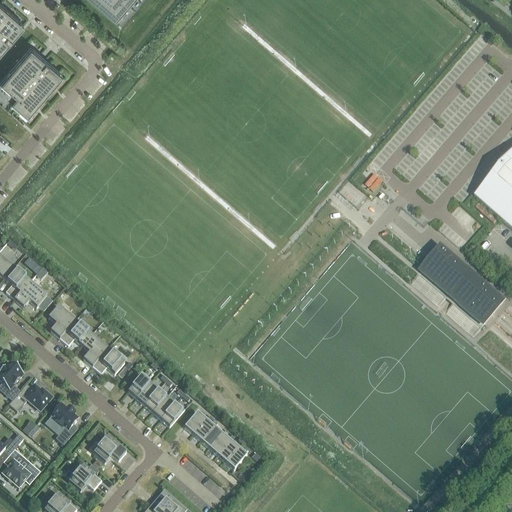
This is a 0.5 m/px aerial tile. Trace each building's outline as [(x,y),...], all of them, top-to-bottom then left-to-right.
[(123,20),(140,0),(94,0),(115,18),(118,15),(123,20)] [(0,51),(21,27),(16,22),(18,19),(0,3),(0,51)] [(0,101),(19,118),(29,107),(32,109),(57,80),(62,74),(59,72),(33,49),(28,55),(25,52),(0,81),(0,101)] [(113,54),(109,60),(112,63),(117,57),(113,54)] [(511,153),(473,198),(511,231),(511,153)] [(473,338),(483,326),(503,304),(440,250),(411,284),(438,308),(448,296),(456,302),(446,314),(473,338)] [(14,270),(0,257),(0,278),(3,281),(14,270)] [(37,276),(42,270),(38,266),(34,263),(30,259),(25,265),(37,276)] [(30,284),(14,270),(3,281),(11,288),(5,295),(14,302),(30,284)] [(37,276),(35,278),(40,282),(47,274),(42,270),(37,276)] [(47,298),(30,284),(14,302),(23,310),(29,303),(37,310),(47,298)] [(59,341),(75,322),(58,308),(48,320),(56,327),(50,333),(59,341)] [(91,337),(75,322),(59,341),(68,348),(74,342),(81,348),(91,337)] [(108,351),(91,337),(81,348),(89,355),(83,361),(92,369),(108,351)] [(124,365),(108,351),(92,369),(101,377),(106,370),(114,377),(124,365)] [(5,397),(11,402),(19,393),(14,388),(19,382),(19,381),(23,376),(9,364),(5,369),(4,368),(0,373),(0,384),(9,392),(5,397)] [(129,372),(125,369),(118,377),(122,380),(129,372)] [(127,394),(136,401),(151,383),(143,376),(127,394)] [(159,390),(151,383),(136,401),(144,408),(159,390)] [(31,391),(26,386),(8,407),(17,414),(27,402),(40,413),(52,399),(42,391),(41,392),(35,387),(31,391)] [(159,390),(144,408),(152,415),(168,397),(159,390)] [(190,400),(184,395),(181,398),(187,403),(190,400)] [(176,404),(168,397),(152,415),(160,422),(176,404)] [(184,412),(176,404),(160,422),(169,429),(184,412)] [(56,441),(63,447),(77,431),(73,427),(78,421),(74,417),(75,415),(67,409),(66,410),(61,406),(51,418),(55,422),(55,423),(62,430),(63,429),(65,430),(56,441)] [(184,429),(192,437),(205,422),(197,414),(184,429)] [(205,422),(192,437),(201,444),(214,429),(205,422)] [(36,427),(31,423),(22,432),(27,437),(30,434),(36,427)] [(214,429),(201,444),(209,451),(222,436),(214,429)] [(222,436),(209,451),(217,458),(230,443),(222,436)] [(0,447),(0,467),(18,448),(18,447),(23,441),(18,437),(13,443),(9,440),(1,449),(0,447)] [(118,463),(126,454),(108,438),(93,455),(105,465),(111,458),(118,463)] [(230,443),(217,458),(225,465),(238,450),(230,443)] [(238,450),(225,465),(234,472),(247,457),(238,450)] [(2,476),(19,490),(25,483),(29,487),(40,475),(31,467),(26,473),(14,463),(19,457),(14,453),(4,465),(8,469),(2,476)] [(260,458),(255,454),(251,459),(256,463),(260,458)] [(101,483),(83,467),(68,484),(80,494),(87,486),(93,492),(101,483)] [(98,473),(91,467),(89,469),(96,475),(98,473)] [(187,511),(164,492),(160,497),(164,501),(159,507),(163,511),(186,511),(187,511),(186,511),(187,511)] [(58,496),(44,511),(76,511),(77,511),(58,496)]
